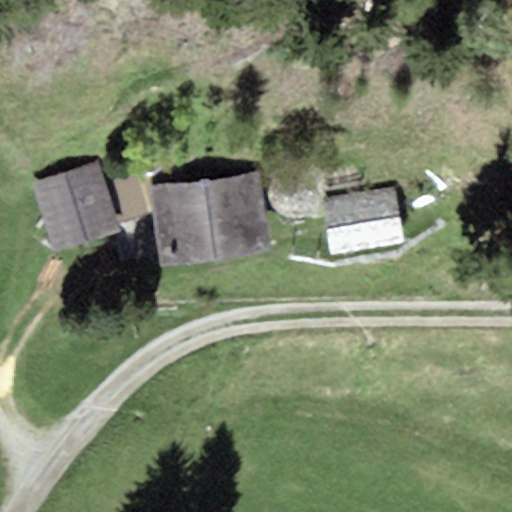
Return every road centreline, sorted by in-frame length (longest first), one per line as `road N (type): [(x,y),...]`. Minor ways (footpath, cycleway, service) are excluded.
road 1 (track): [(17,511),(90,415),(144,363),(208,328),(320,313),(511,312)]
road 2 (track): [(62,280),(21,332),(5,369),(10,439),(39,482)]
